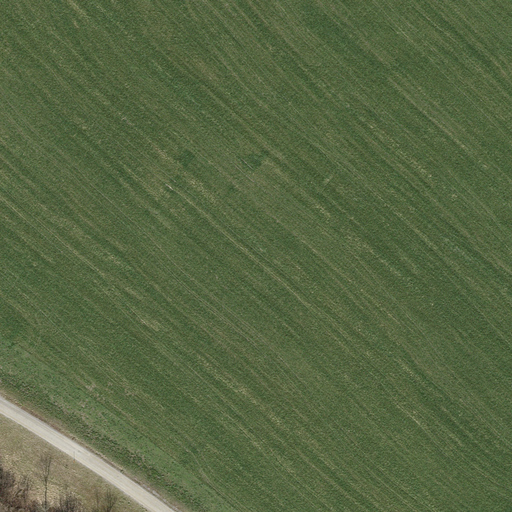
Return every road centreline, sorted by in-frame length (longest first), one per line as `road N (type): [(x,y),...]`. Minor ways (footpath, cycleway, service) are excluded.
road 1 (motorway): [(0,290),(309,263),(511,256)]
road 2 (motorway): [(511,87),(277,95),(0,120)]
road 3 (track): [(161,511),(0,404)]
